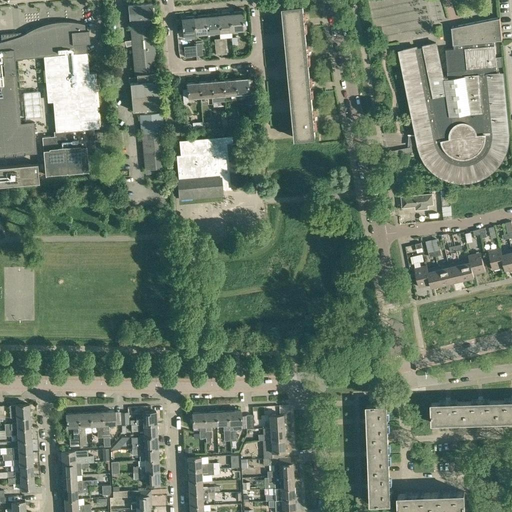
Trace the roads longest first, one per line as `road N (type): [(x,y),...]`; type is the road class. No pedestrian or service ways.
road 1 (residential): [(379,234),(334,0)]
road 2 (residential): [(254,0),(260,60),(173,66),(167,0)]
road 3 (residential): [(171,387),(308,382)]
road 4 (residential): [(511,213),(379,234)]
road 5 (residential): [(405,365),(379,234)]
road 6 (residential): [(327,511),(308,382)]
road 7 (residential): [(48,511),(44,384)]
road 8 (residential): [(44,384),(171,387)]
road 9 (residential): [(176,511),(171,387)]
